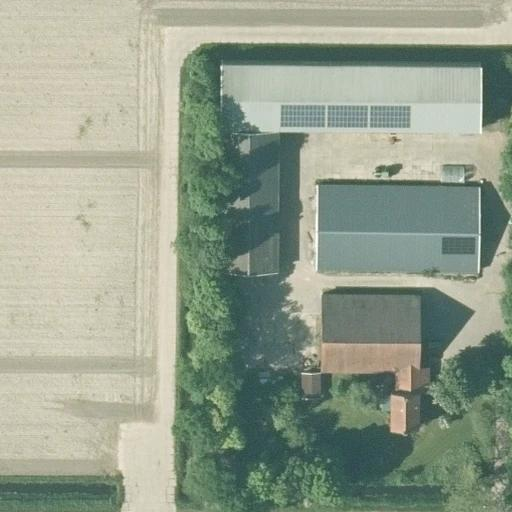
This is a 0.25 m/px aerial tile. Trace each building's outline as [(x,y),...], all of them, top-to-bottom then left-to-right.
[(220,58),(219,122),(479,125),(480,61),(220,58)] [(220,125),(218,267),(276,268),(277,126),(220,125)] [(315,182),(314,267),(476,270),(478,184),(315,182)] [(416,372),(416,368),(417,293),(321,292),(320,367),(394,368),(394,388),(390,388),(389,424),(416,424),(416,389),(426,389),(426,372),(416,372)] [(301,371),(301,396),(319,396),(319,371),(301,371)]
